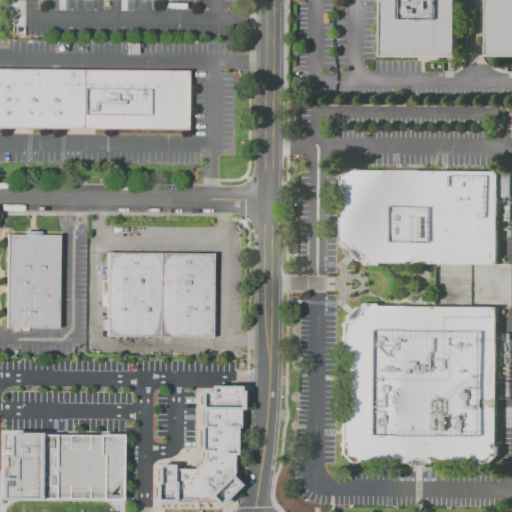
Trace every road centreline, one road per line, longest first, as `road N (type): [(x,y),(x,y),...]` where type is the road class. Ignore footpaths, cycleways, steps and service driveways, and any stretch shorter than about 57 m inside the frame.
road 1 (tertiary): [(253,511),(263,459),(272,38)]
road 2 (residential): [(0,198),(268,200)]
